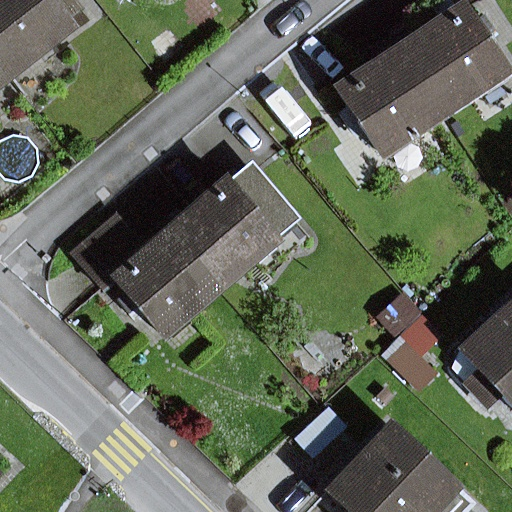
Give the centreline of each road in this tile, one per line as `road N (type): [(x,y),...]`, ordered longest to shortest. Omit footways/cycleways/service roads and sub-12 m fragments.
road 1 (residential): [(312,0),(0,266)]
road 2 (tertiary): [(178,511),(0,341)]
